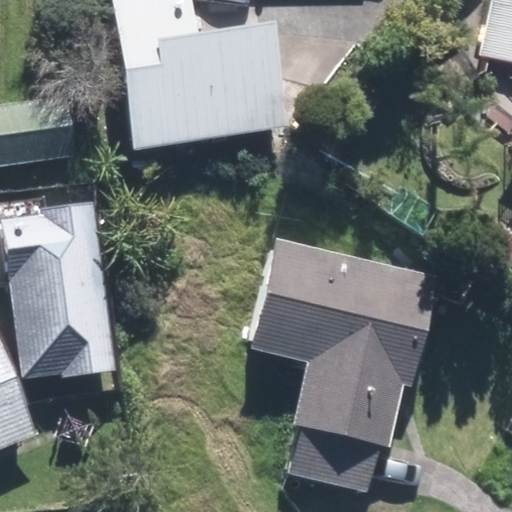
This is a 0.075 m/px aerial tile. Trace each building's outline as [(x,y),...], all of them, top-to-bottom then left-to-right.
[(181,37),(176,0),(97,0),(116,155),(275,136),(261,28),(181,37)] [(511,145),(497,165),(511,176),(511,0),(479,0),(472,61),(511,66),(511,145)] [(66,104),(0,104),(0,166),(66,166),(66,104)] [(0,333),(5,333),(7,380),(102,376),(95,196),(0,199),(0,333)] [(291,429),(281,483),(358,497),(368,444),(379,446),(391,382),(405,384),(427,269),(255,237),(233,352),(292,363),(280,427),(291,429)] [(0,448),(27,437),(0,374),(0,448)]
